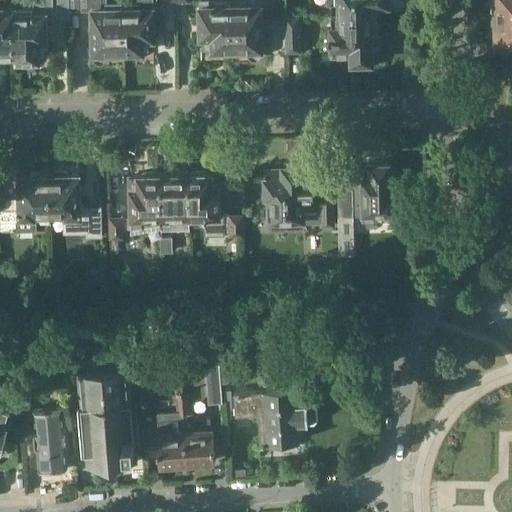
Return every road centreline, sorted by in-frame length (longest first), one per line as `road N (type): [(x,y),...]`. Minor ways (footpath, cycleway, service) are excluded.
road 1 (residential): [(0,116),(457,107)]
road 2 (residential): [(50,511),(392,488)]
road 3 (residential): [(463,234),(412,371),(392,488)]
road 4 (residential): [(457,107),(463,234)]
